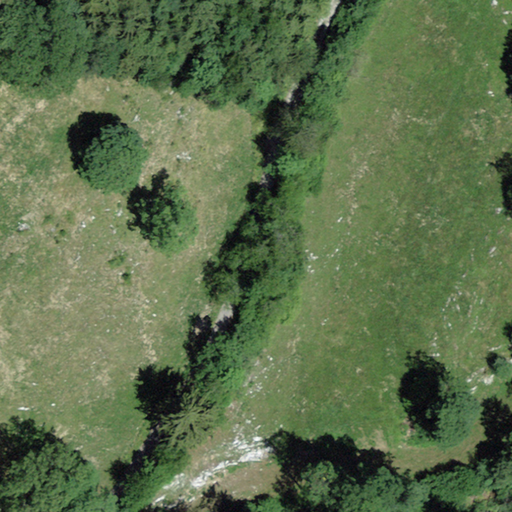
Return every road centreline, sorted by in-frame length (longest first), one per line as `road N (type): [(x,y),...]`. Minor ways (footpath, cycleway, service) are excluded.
road 1 (unclassified): [(277,138),(217,355),(110,511)]
road 2 (track): [(336,0),(277,138)]
